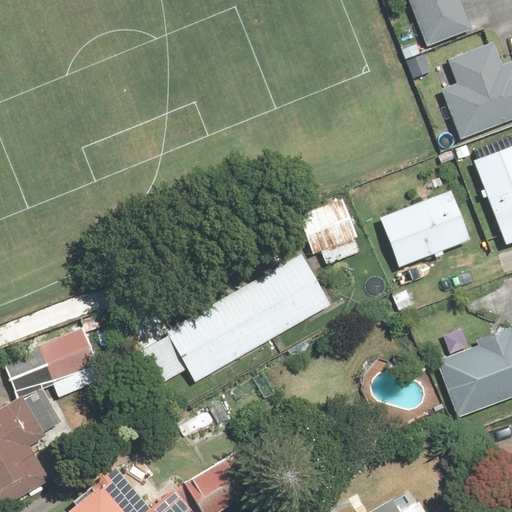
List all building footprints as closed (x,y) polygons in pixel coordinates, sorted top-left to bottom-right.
[(402,0),(421,49),(467,32),(455,0),(402,0)] [(453,86),(436,92),(455,142),(511,120),(511,67),(511,68),(510,63),(497,68),(488,45),(444,62),(453,86)] [(511,145),(467,162),(499,249),(511,244),(511,145)] [(445,194),(374,220),(392,271),(464,246),(445,194)] [(339,201),(292,218),(307,257),(317,253),(323,267),(359,253),(339,201)] [(298,258),(161,333),(164,337),(134,353),(153,387),(182,371),(189,383),(326,308),(298,258)] [(78,328),(34,347),(51,386),(95,368),(78,328)] [(473,346),(432,362),(453,419),(511,397),(511,332),(508,334),(506,329),(472,342),(473,346)] [(17,398),(0,407),(0,507),(45,483),(25,448),(41,439),(17,398)] [(219,399),(192,415),(205,436),(231,420),(219,399)] [(86,493),(61,511),(217,511),(244,496),(222,461),(173,487),(142,511),(109,468),(82,488),(86,493)] [(511,511),(511,486),(497,491),(503,511),(511,511)] [(390,511),(383,500),(361,511),(421,511),(415,501),(394,511),(390,511)]
